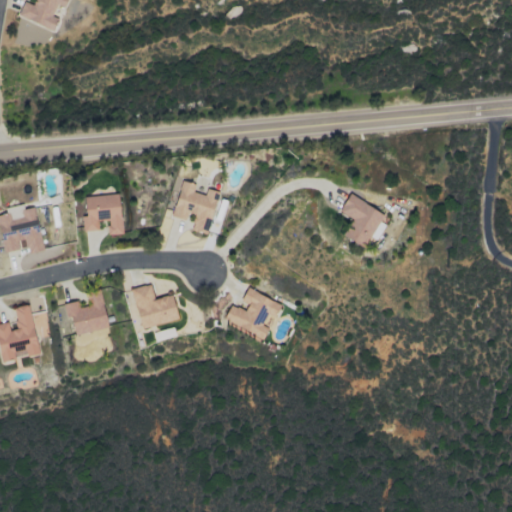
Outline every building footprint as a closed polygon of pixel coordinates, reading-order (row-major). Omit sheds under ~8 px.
[(170,216),(184,219),(186,212),(194,214),(190,228),(206,233),(217,192),(205,188),(204,195),(192,191),(194,183),(180,180),(170,216)] [(121,233),(117,193),(83,196),(85,216),(80,216),(82,231),(97,230),(97,220),(106,219),(107,234),(121,233)] [(382,214),(348,193),(338,210),(351,219),(342,234),(362,247),(370,234),(375,238),(383,225),(378,221),(382,214)] [(42,250),(32,207),(20,209),(22,216),(10,219),(9,212),(0,213),(0,235),(4,252),(25,247),(27,253),(42,250)] [(130,288),(140,328),(177,318),(170,294),(153,299),(149,283),(130,288)] [(73,333),(106,329),(100,288),(86,290),(88,306),(78,307),(77,301),(62,303),(64,317),(70,317),(73,333)] [(280,304),(246,288),(240,300),(247,304),(244,311),(230,304),(222,320),(262,339),(267,328),(260,325),(266,314),(273,318),(280,304)] [(0,322),(0,361),(14,359),(13,351),(24,349),(25,356),(38,353),(35,337),(48,334),(43,311),(29,313),(27,304),(12,307),(16,328),(8,330),(7,321),(0,322)]
